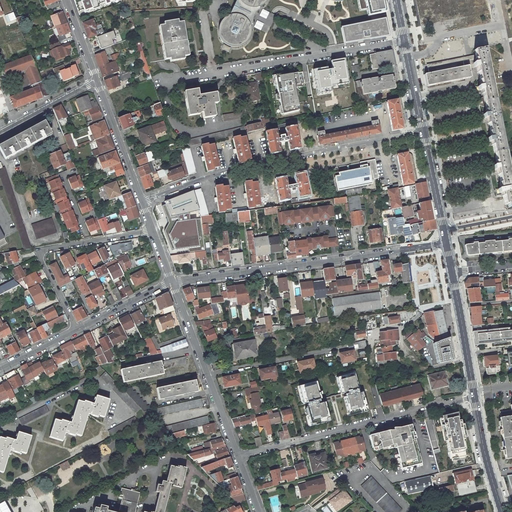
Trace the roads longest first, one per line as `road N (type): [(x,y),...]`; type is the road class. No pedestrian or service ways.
road 1 (residential): [(143,202),(238,168),(424,131)]
road 2 (residential): [(447,245),(172,283)]
road 3 (residential): [(405,39),(155,83)]
road 4 (residential): [(238,456),(473,394)]
road 5 (residential): [(152,230),(39,251),(77,330)]
road 6 (residential): [(95,80),(143,202)]
road 7 (residential): [(207,375),(333,348)]
road 8 (tertiary): [(473,394),(453,272)]
road 9 (tertiary): [(501,511),(473,394)]
